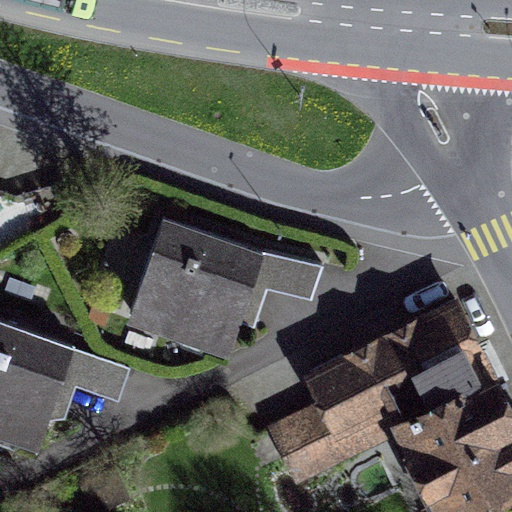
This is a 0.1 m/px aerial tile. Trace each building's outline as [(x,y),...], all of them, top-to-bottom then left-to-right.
[(269,241),(163,204),(128,310),(231,345),(242,318),(266,248),(269,241)] [(324,261),(266,248),(242,318),(254,322),(268,284),(311,293),(324,261)] [(458,287),(305,360),(323,394),(267,420),(298,481),(406,433),(445,511),(450,511),(511,482),(511,378),(500,354),(493,358),(458,287)] [(74,341),(76,335),(0,308),(0,424),(41,439),(49,414),(74,341)] [(131,362),(74,341),(49,414),(66,413),(77,381),(120,394),(131,362)]
